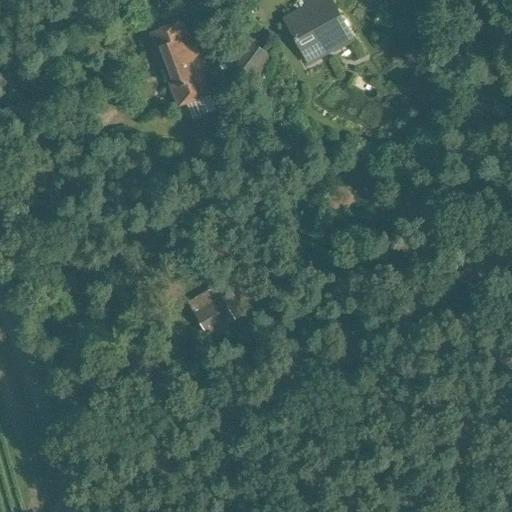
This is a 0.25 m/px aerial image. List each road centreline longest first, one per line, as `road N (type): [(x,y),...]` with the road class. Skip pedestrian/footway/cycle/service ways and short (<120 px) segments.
road 1 (unclassified): [(86,506),(511,241)]
road 2 (unclassified): [(86,506),(0,291)]
